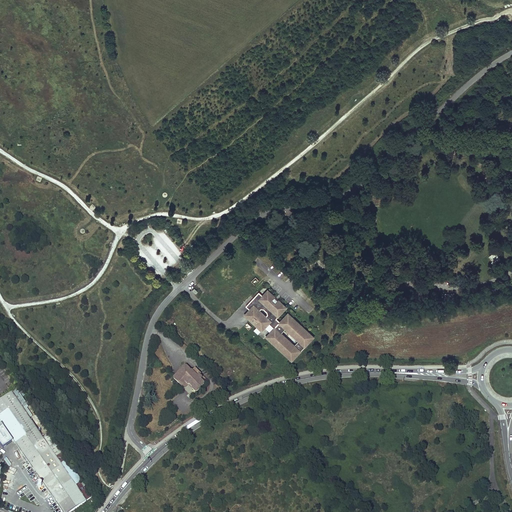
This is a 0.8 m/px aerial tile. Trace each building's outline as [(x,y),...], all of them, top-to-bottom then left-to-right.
[(490,255),(497,265),(502,261),(495,252),(490,255)] [(499,286),(502,292),(509,288),(505,283),(499,286)] [(245,306),(249,310),(244,315),(261,332),(268,324),(273,329),(265,338),(290,362),(313,338),(287,314),(279,323),(275,319),(286,308),(278,300),(275,304),(271,301),(275,298),(267,291),(262,296),(258,293),(245,306)] [(189,372),(189,370),(185,366),(184,366),(174,376),(174,378),(184,388),(185,388),(188,385),(190,385),(191,384),(193,386),(192,387),(192,389),(195,392),(197,392),(203,385),(203,384),(200,381),(201,379),(201,378),(199,376),(198,376),(196,377),(191,372),(189,372)] [(17,389),(13,392),(24,408),(28,405),(17,389)] [(0,399),(0,424),(2,423),(63,511),(70,511),(88,500),(87,500),(82,492),(80,490),(62,463),(57,456),(45,438),(38,428),(35,424),(26,411),(24,408),(13,392),(12,391),(0,399)] [(31,408),(26,411),(35,424),(40,420),(31,408)] [(38,428),(45,438),(48,435),(44,429),(40,426),(38,428)] [(48,435),(45,438),(57,456),(64,452),(51,434),(48,435)] [(67,460),(62,463),(80,490),(86,486),(67,460)] [(82,492),(87,500),(91,497),(86,489),(82,492)]
